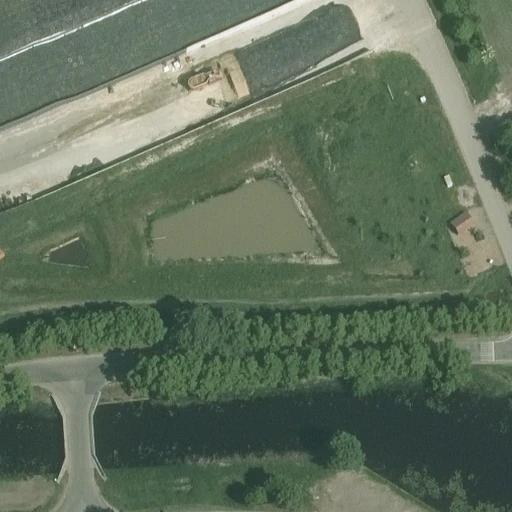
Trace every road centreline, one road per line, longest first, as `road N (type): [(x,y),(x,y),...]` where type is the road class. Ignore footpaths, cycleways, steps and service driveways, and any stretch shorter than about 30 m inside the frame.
road 1 (tertiary): [(76,361),(511,345)]
road 2 (unclassified): [(511,256),(401,0)]
road 3 (tertiary): [(81,511),(76,361)]
